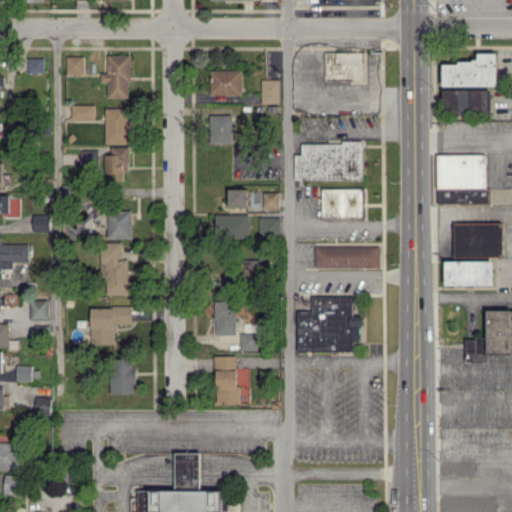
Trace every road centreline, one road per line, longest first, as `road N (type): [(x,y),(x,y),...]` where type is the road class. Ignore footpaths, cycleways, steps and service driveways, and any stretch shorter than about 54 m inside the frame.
road 1 (residential): [(0,26),(511,25)]
road 2 (residential): [(171,0),(174,402)]
road 3 (primary): [(410,0),(413,358)]
